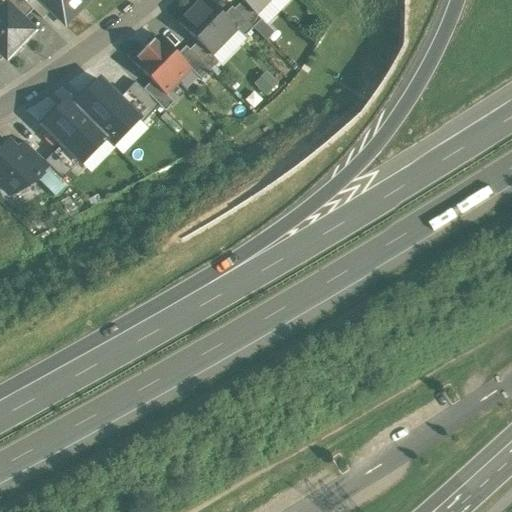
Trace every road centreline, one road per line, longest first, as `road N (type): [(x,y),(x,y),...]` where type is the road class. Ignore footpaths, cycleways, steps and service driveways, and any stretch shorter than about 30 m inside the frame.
road 1 (motorway): [(0,470),(511,176)]
road 2 (motorway): [(453,0),(418,80),(368,151),(180,315)]
road 3 (motorway): [(511,116),(180,315)]
road 4 (motorway): [(180,315),(0,412)]
road 5 (residential): [(152,0),(0,114)]
